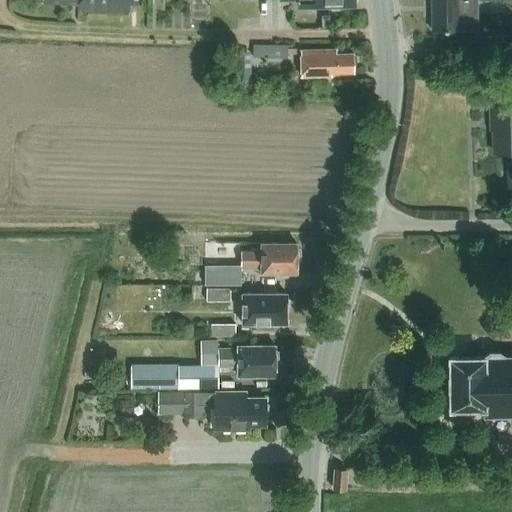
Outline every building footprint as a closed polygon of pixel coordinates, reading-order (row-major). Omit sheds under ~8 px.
[(43,0),(43,3),(73,4),(73,0),(79,0),(79,9),(128,11),(129,4),(136,4),(136,0),(43,0)] [(431,0),(432,31),(460,31),(477,31),(476,0),(431,0)] [(323,27),(330,26),(330,13),(322,13),(323,27)] [(286,47),(251,47),(251,54),(266,54),(266,60),(294,60),(294,51),(286,51),(286,47)] [(332,73),(354,72),(353,53),(337,54),(337,50),(301,51),(302,77),(332,76),(332,73)] [(236,92),(249,91),(248,67),(235,67),(236,92)] [(511,151),(511,105),(491,106),(491,130),(493,130),(494,152),(511,151)] [(261,274),(297,274),(297,243),(261,243),(261,252),(242,252),(242,243),(206,243),(205,265),(241,265),(241,268),(261,268),(261,274)] [(121,308),(166,309),(167,283),(121,282),(121,308)] [(206,301),(229,301),(229,288),(206,288),(206,301)] [(242,324),(286,324),(286,293),(242,293),(242,324)] [(212,337),(236,337),(236,324),(212,325),(212,337)] [(201,340),(201,366),(218,366),(218,349),(218,340),(201,340)] [(238,376),(276,376),(275,346),(238,346),(238,349),(218,349),(218,366),(238,366),(238,376)] [(511,357),(450,357),(450,409),(485,409),(485,416),(511,415),(511,357)] [(131,390),(164,389),(218,389),(218,388),(218,382),(218,366),(201,366),(164,366),(131,366),(131,390)] [(247,391),(158,392),(158,415),(184,415),(185,418),(203,418),(203,406),(214,405),(214,430),(249,430),(249,426),(265,426),(265,397),(247,397),(247,391)] [(344,490),(346,469),(336,469),(335,490),(344,490)]
